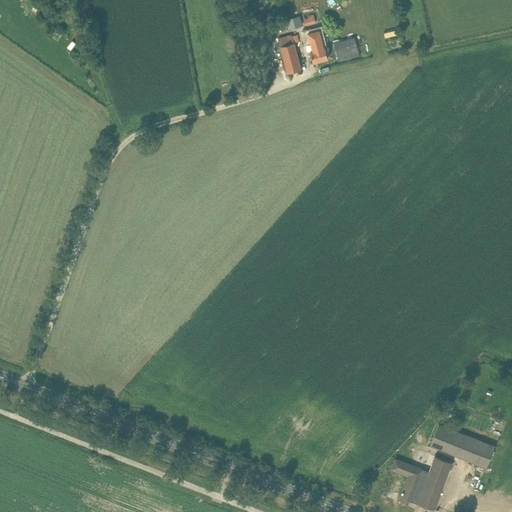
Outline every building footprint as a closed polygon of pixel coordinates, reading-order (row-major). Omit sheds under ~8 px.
[(285,19),(288,29),(303,24),(300,14),(285,19)] [(305,25),(316,23),(315,14),(304,16),(305,25)] [(313,50),(311,51),(313,62),(328,58),(325,47),(322,47),(318,31),(308,33),(313,50)] [(292,34),(279,38),(288,73),(301,69),(294,42),(299,41),(297,34),(292,36),(292,34)] [(355,36),(334,42),(339,61),(360,55),(355,36)] [(430,445),(469,460),(487,468),(495,446),(493,445),(496,439),(483,434),(481,440),(478,439),(480,434),(455,424),(453,428),(439,423),(430,445)] [(393,468),(409,474),(401,496),(412,500),(414,493),(421,495),(418,502),(418,501),(418,502),(434,508),(434,507),(451,462),(435,456),(430,471),(396,459),(393,468)] [(459,493),(467,471),(461,469),(453,491),(459,493)] [(475,469),(466,492),(474,495),(483,472),(475,469)] [(497,492),(507,497),(511,486),(511,479),(505,476),(497,492)]
